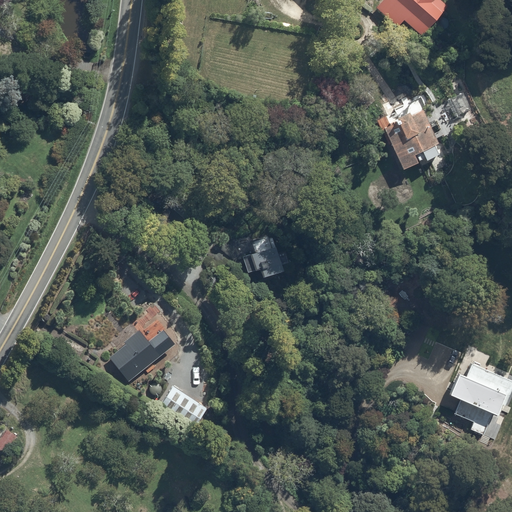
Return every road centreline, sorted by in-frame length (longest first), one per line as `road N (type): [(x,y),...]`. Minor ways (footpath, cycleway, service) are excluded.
road 1 (unclassified): [(76,206),(187,283),(220,336),(239,427),(279,494),(305,511)]
road 2 (secondary): [(76,206),(111,117),(131,0)]
road 3 (secondary): [(0,349),(76,206)]
